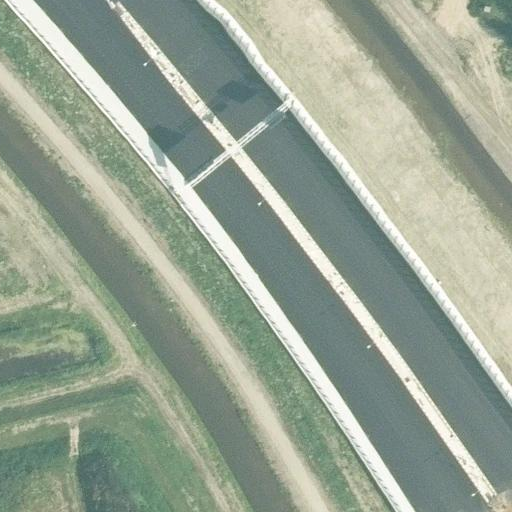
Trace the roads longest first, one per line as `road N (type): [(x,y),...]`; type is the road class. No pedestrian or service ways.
road 1 (motorway): [(65,0),(275,256),(451,511)]
road 2 (motorway): [(511,456),(341,229),(152,0)]
